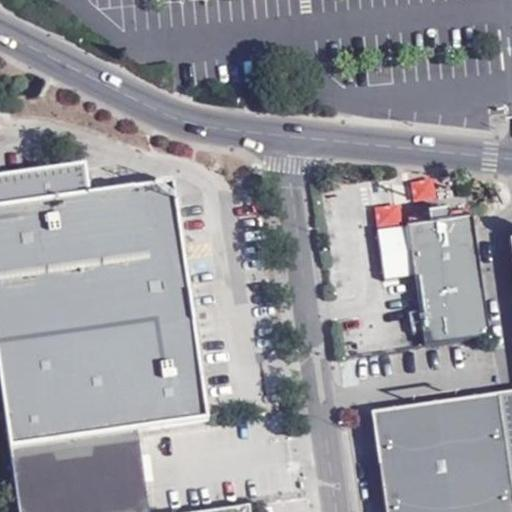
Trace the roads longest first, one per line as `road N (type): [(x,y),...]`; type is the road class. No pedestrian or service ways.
road 1 (unknown): [(319,366),(249,374),(240,368),(210,186),(73,122),(10,109)]
road 2 (residential): [(284,133),(341,511)]
road 3 (residential): [(284,133),(199,124),(0,31)]
road 4 (residential): [(511,156),(284,133)]
road 5 (unknown): [(158,476),(332,454)]
